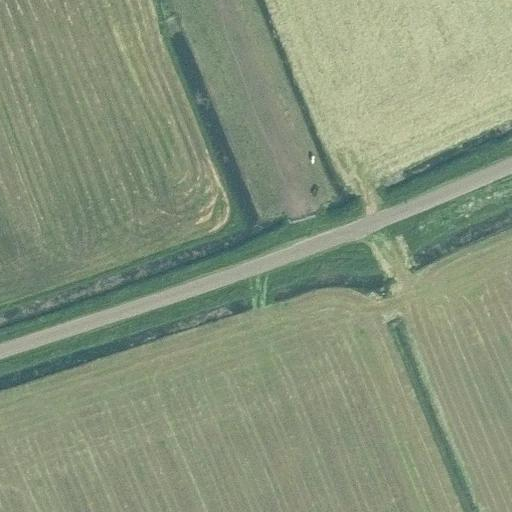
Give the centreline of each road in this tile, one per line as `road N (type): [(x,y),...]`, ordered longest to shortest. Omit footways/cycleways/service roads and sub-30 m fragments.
road 1 (unclassified): [(511,166),(0,352)]
road 2 (track): [(222,0),(319,242)]
